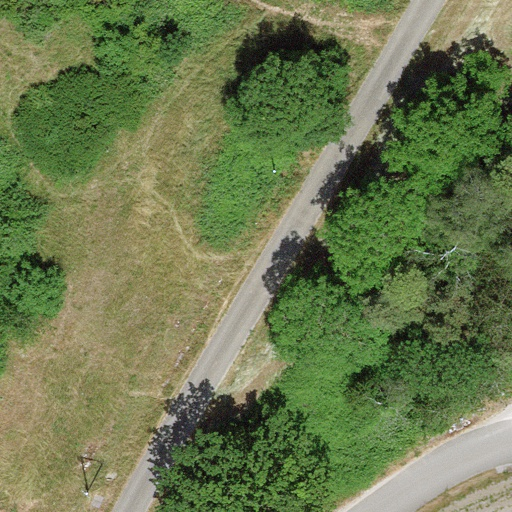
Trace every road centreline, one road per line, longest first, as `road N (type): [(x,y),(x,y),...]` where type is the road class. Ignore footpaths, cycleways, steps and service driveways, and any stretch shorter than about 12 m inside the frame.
road 1 (track): [(134,511),(427,0)]
road 2 (track): [(511,449),(457,461),(379,511)]
